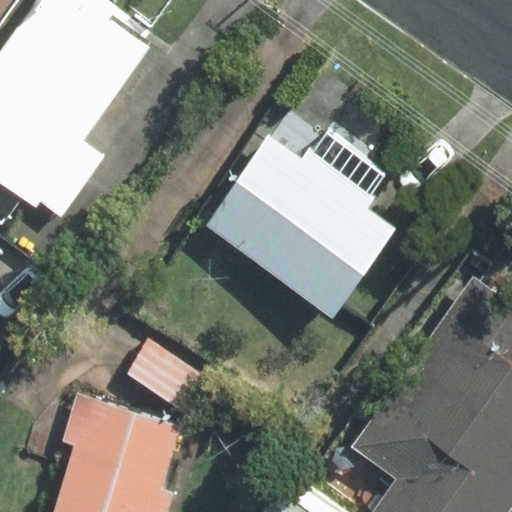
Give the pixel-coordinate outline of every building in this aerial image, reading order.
[(0,0),(0,17),(12,0),(0,0)] [(125,0),(47,0),(0,67),(0,199),(21,214),(42,185),(54,194),(163,41),(120,9),(125,0)] [(222,218),(356,305),(412,217),(384,200),(390,190),(321,144),(313,156),(277,133),(222,218)] [(114,259),(99,249),(84,271),(99,281),(114,259)] [(511,511),(511,285),(491,270),(372,438),(417,470),(387,511),(358,511),(314,481),(303,497),(285,484),(264,511),(511,511)] [(0,352),(12,336),(0,328),(0,352)] [(221,373),(158,333),(137,367),(200,407),(221,373)] [(76,440),(87,443),(68,511),(170,511),(171,508),(182,511),(188,486),(176,483),(193,420),(89,393),(76,440)]
